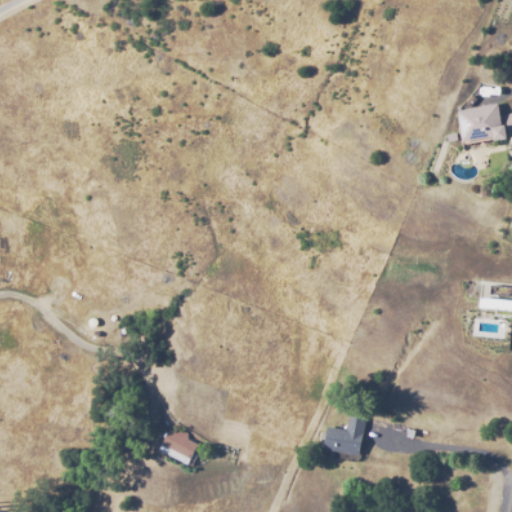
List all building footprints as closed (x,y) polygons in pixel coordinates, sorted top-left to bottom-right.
[(461,115),(499,108),(500,116),(511,114),(511,135),(510,136),(511,145),(499,148),(498,142),(466,147),(461,115)] [(445,133),(455,132),(456,139),(446,140),(445,133)] [(511,313),(511,308),(511,297),(486,297),(486,307),(508,307),(508,313),(511,313)] [(361,455),(323,449),(327,426),(346,430),(349,415),(367,418),(361,455)] [(188,465),(159,450),(169,430),(198,445),(188,465)]
